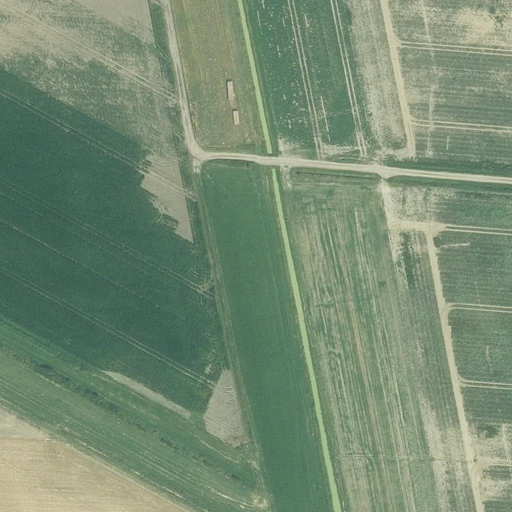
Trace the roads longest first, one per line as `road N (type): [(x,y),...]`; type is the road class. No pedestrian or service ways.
road 1 (track): [(193,152),(267,511)]
road 2 (track): [(511,182),(193,152)]
road 3 (track): [(230,0),(259,161)]
road 4 (track): [(193,152),(165,0)]
